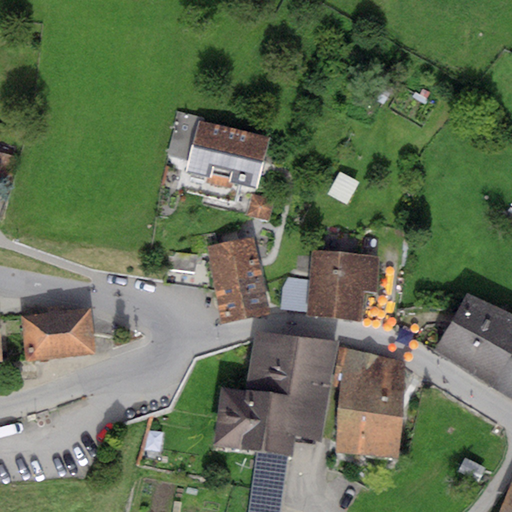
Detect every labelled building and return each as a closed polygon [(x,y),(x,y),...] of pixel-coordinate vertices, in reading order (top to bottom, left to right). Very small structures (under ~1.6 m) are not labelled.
[(265,144),(201,127),(187,178),(252,195),(265,144)] [(0,186),(15,191),(22,162),(0,156),(0,186)] [(338,179),(329,202),(348,210),(358,188),(338,179)] [(250,241),(211,249),(226,318),(264,311),(250,241)] [(359,315),(361,288),(374,289),(377,261),(317,255),(312,311),(359,315)] [(511,324),(469,302),(437,355),(511,401),(511,324)] [(21,322),(26,365),(93,358),(88,315),(21,322)] [(336,347),(256,338),(250,391),(219,388),(213,448),(295,457),(296,440),(325,443),(336,347)] [(405,360),(347,356),(338,456),(397,460),(405,360)] [(511,511),(511,479),(500,511),(511,511)]
